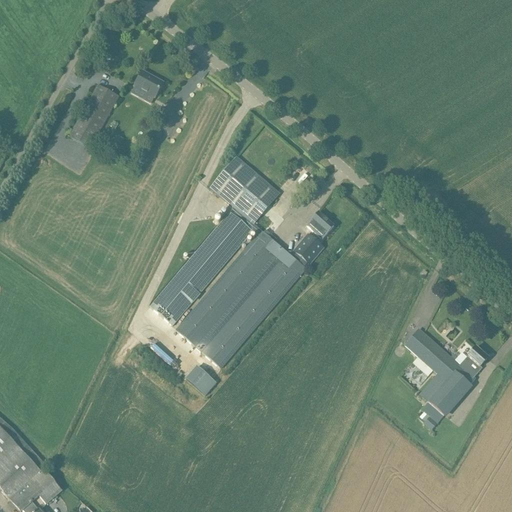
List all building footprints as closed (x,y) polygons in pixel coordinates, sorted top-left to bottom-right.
[(149,76),(142,73),(133,88),(154,99),(162,85),(148,78),(149,76)] [(119,99),(96,86),(68,138),(90,150),(119,99)] [(118,148),(122,140),(118,138),(114,146),(118,148)] [(220,370),(305,270),(303,269),(307,264),(304,261),(318,245),(310,238),(292,259),(253,226),(279,195),(236,158),(210,190),(233,210),(149,308),(172,328),(251,233),(256,237),(175,332),(194,348),(248,284),(256,291),(201,355),(220,370)] [(306,227),(322,241),(334,227),(318,214),(306,227)] [(427,404),(446,419),(472,389),(470,387),(476,380),(474,379),(482,370),(480,368),(488,359),(476,349),(460,366),(419,330),(404,348),(417,359),(432,373),(436,376),(418,397),(427,404)] [(205,398),(215,385),(196,369),(186,381),(205,398)] [(0,420),(0,492),(17,511),(22,511),(32,504),(39,498),(54,484),(43,472),(47,468),(14,433),(0,420)] [(62,493),(54,484),(39,498),(46,506),(62,493)]
